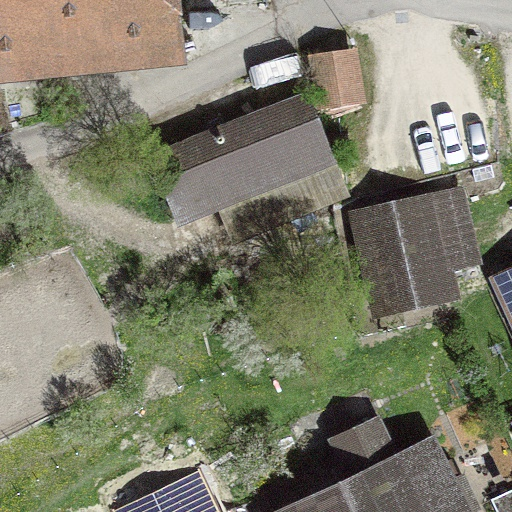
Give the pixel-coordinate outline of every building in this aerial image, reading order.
[(0,0),(0,74),(182,56),(174,0),(0,0)] [(314,56),(322,107),(359,101),(351,51),(314,56)] [(153,159),(177,220),(332,158),(308,97),(153,159)] [(354,217),(374,312),(453,294),(447,264),(476,257),(461,192),(354,217)] [(511,277),(500,283),(511,309),(511,420),(510,421),(511,424),(511,277)] [(350,478),(279,511),(465,511),(431,439),(396,456),(378,418),(332,440),(350,478)] [(511,511),(511,489),(491,499),(496,511),(511,511)]
